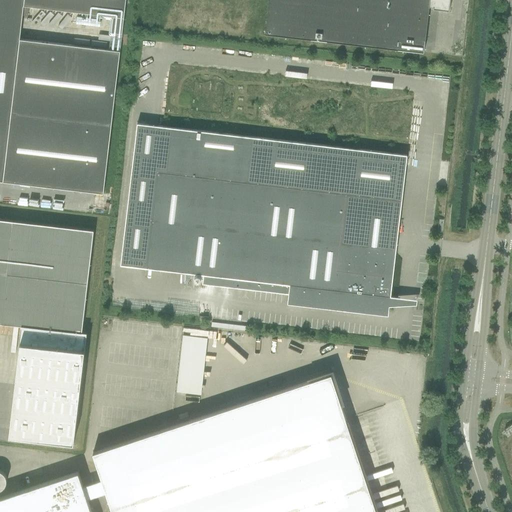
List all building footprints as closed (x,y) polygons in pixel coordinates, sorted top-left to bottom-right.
[(24,0),(24,6),(22,16),(27,16),(29,6),(113,16),(111,32),(122,33),(125,0),(24,0)] [(146,0),(144,20),(265,34),(268,0),(146,0)] [(268,0),(265,34),(424,52),(429,7),(433,7),(433,9),(449,11),(450,0),(268,0)] [(120,50),(19,39),(3,181),(103,193),(120,50)] [(138,123),(121,265),(204,275),(203,282),(282,292),(282,288),(289,288),(288,293),(287,303),(302,305),(302,303),(359,310),(359,312),(388,315),(390,301),(397,302),(397,297),(390,296),(407,155),(138,123)] [(0,218),(0,322),(22,325),(10,435),(74,442),(87,332),(82,332),(94,230),(0,218)] [(378,511),(348,419),(346,419),(341,403),(331,374),(93,452),(102,479),(83,486),(87,499),(106,492),(112,511),(378,511)] [(0,483),(8,484),(9,471),(0,470),(0,483)] [(0,511),(91,511),(87,499),(83,486),(78,472),(0,497),(0,511)]
